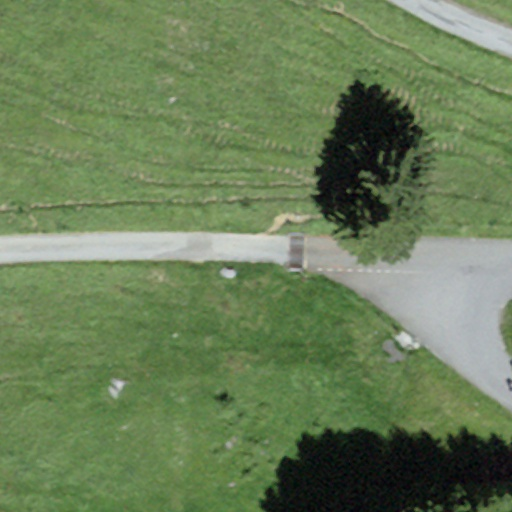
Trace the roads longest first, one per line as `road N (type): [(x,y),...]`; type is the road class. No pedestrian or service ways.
road 1 (unclassified): [(453,256),(0,249)]
road 2 (residential): [(511,385),(458,333),(453,256)]
